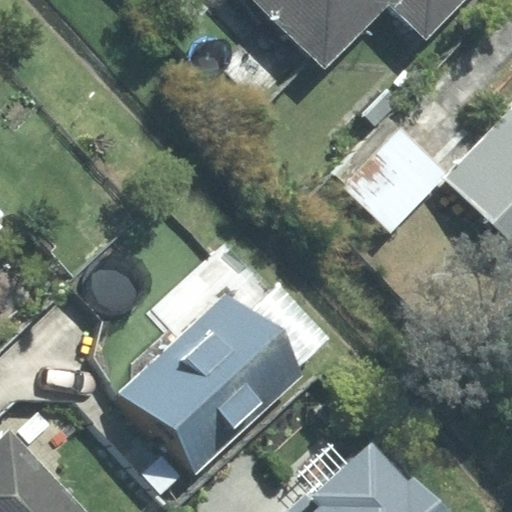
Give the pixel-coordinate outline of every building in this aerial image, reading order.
[(385,0),(253,0),(324,69),(388,4),(385,0)] [(385,0),(388,4),(425,40),(463,0),(385,0)] [(511,101),(435,184),(511,257),(511,101)] [(437,177),(379,121),(322,181),(379,237),(437,177)] [(226,293),(120,392),(196,474),(302,376),(295,369),(329,338),(279,285),(247,315),(226,293)] [(0,511),(85,511),(9,433),(0,441),(0,511)] [(443,511),(413,478),(408,483),(372,444),(310,500),(305,495),(285,511),(443,511)]
